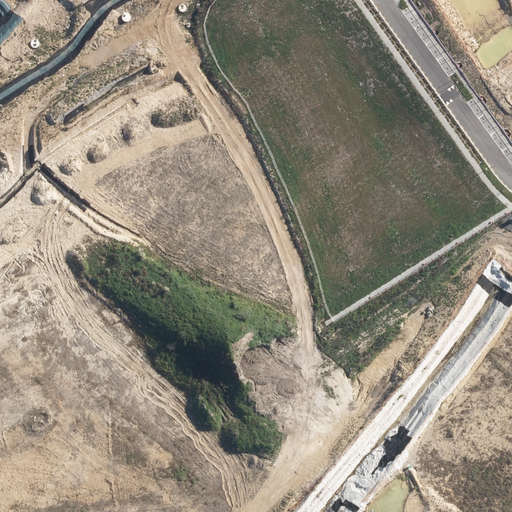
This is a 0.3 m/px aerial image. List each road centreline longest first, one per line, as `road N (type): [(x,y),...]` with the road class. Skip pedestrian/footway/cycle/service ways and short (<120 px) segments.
road 1 (tertiary): [(298,511),(306,415),(299,338),(273,225),(230,140),(142,18)]
road 2 (unknown): [(0,214),(54,286),(78,358),(81,429),(67,511)]
road 3 (residential): [(511,175),(382,0)]
road 4 (secondary): [(142,18),(0,121)]
road 5 (secondary): [(0,94),(129,1)]
